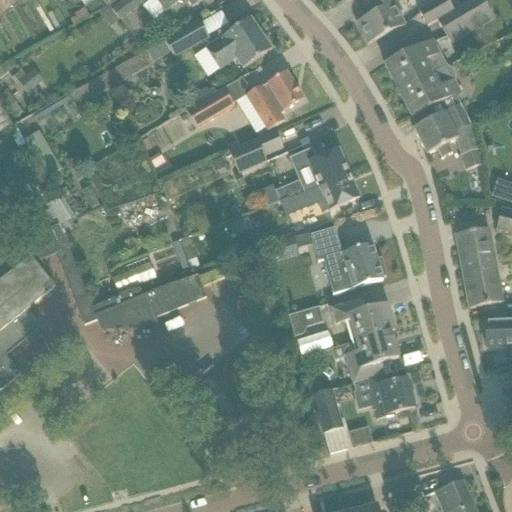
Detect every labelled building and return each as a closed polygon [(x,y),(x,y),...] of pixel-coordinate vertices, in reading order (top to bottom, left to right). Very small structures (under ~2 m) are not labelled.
[(0,0),(0,14),(17,3),(14,0),(0,0)] [(126,0),(101,20),(110,30),(119,22),(146,1),(144,0),(126,0)] [(154,0),(165,14),(182,0),(184,0),(192,9),(197,5),(204,0),(154,0)] [(394,0),(377,0),(368,5),(374,15),(356,24),(368,46),(385,37),(404,27),(398,15),(401,13),(394,0)] [(427,28),(436,22),(453,13),(445,0),(438,0),(417,12),(427,28)] [(474,0),(453,13),(436,22),(447,41),(490,16),(481,0),(474,0)] [(271,51),(250,20),(234,31),(205,50),(218,71),(235,59),(243,70),(255,62),(271,51)] [(170,55),(172,59),(208,40),(199,22),(163,43),(170,55)] [(384,67),(398,94),(445,70),(438,56),(432,43),(384,67)] [(445,70),(398,94),(411,119),(458,95),(452,84),(455,82),(456,78),(454,74),(452,71),(448,69),(445,70)] [(280,116),(303,102),(286,74),(263,88),(262,87),(243,99),(266,134),(284,123),(280,116)] [(191,98),(196,107),(210,98),(206,89),(191,98)] [(210,98),(196,107),(185,113),(196,132),(233,110),(222,91),(210,98)] [(0,133),(12,127),(0,106),(0,133)] [(413,131),(414,133),(426,157),(437,152),(441,161),(452,156),(447,146),(456,142),(465,172),(482,167),(473,138),(475,138),(472,126),(454,135),(444,115),(413,131)] [(229,154),(239,176),(266,164),(264,158),(283,150),(275,134),(229,154)] [(40,136),(25,145),(32,158),(48,149),(40,136)] [(283,190),(275,193),(280,204),(280,205),(348,176),(338,152),(317,162),(312,151),(289,160),(298,183),(283,189),(283,190)] [(222,159),(212,164),(215,172),(226,167),(222,159)] [(348,176),(280,205),(285,216),(313,204),(311,200),(322,196),(329,212),(340,208),(359,200),(348,176)] [(495,233),(511,236),(511,212),(500,210),(495,233)] [(0,236),(9,229),(0,217),(0,236)] [(96,323),(92,311),(89,306),(59,229),(47,234),(25,245),(0,265),(0,392),(19,377),(2,356),(26,336),(15,323),(39,305),(38,304),(39,304),(55,291),(41,274),(46,270),(38,260),(54,252),(75,305),(84,328),(96,323)] [(334,230),(310,237),(318,264),(323,263),(333,297),(382,282),(381,279),(386,278),(381,261),(376,262),(372,247),(342,256),(334,230)] [(455,236),(469,311),(502,305),(488,230),(455,236)] [(96,250),(113,294),(129,288),(112,243),(96,250)] [(202,289),(225,280),(221,271),(198,280),(202,289)] [(140,292),(92,311),(96,323),(108,318),(112,328),(154,328),(152,321),(206,299),(202,289),(198,280),(197,278),(143,299),(140,292)] [(345,324),(351,345),(388,334),(388,335),(395,333),(387,306),(365,312),(362,300),(331,310),(336,327),(345,324)] [(302,314),(288,318),(289,322),(294,339),(302,336),(306,330),(302,314)] [(495,325),(485,325),(486,349),(511,347),(511,324),(506,324),(506,317),(500,317),(495,318),(495,325)] [(345,358),(353,386),(384,377),(381,365),(398,361),(392,340),(390,341),(388,335),(388,334),(351,345),(354,355),(345,358)] [(511,373),(497,377),(500,387),(511,384),(511,373)] [(384,377),(353,386),(353,387),(359,411),(372,407),(376,422),(393,418),(393,416),(414,410),(413,406),(416,406),(416,407),(417,407),(414,393),(413,393),(413,394),(410,395),(407,381),(387,386),(384,377)] [(311,398),(317,417),(323,436),(342,431),(331,393),(311,398)] [(368,431),(349,435),(353,451),(371,445),(368,431)] [(385,491),(390,509),(423,499),(418,482),(385,491)] [(434,495),(441,511),(474,511),(462,483),(434,495)]
